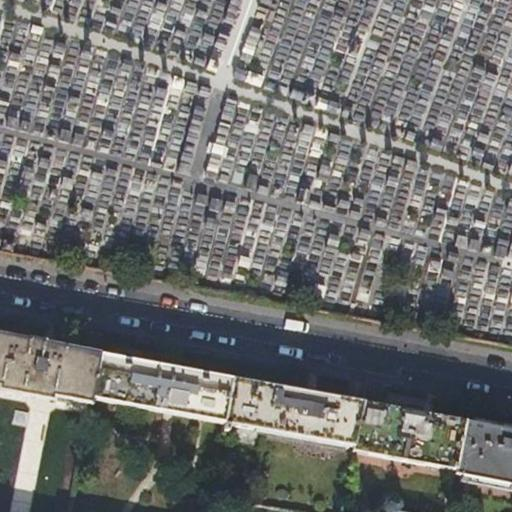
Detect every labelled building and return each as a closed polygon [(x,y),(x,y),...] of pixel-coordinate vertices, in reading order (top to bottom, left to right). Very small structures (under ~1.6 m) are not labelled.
[(123,18),(122,0),(74,0),(75,19),(123,18)] [(8,338),(0,336),(0,387),(74,401),(92,405),(93,400),(102,355),(76,351),(44,344),(44,343),(30,340),(30,342),(8,338)] [(125,360),(102,355),(93,400),(223,424),(232,379),(180,370),(125,360)] [(256,384),(232,379),(223,424),(317,442),(354,449),(363,404),(344,400),(270,386),(256,384)] [(363,404),(354,449),(353,452),(456,472),(465,423),(443,419),(422,415),(397,410),(363,404)] [(511,431),(465,423),(456,472),(455,476),(511,486),(511,431)]
